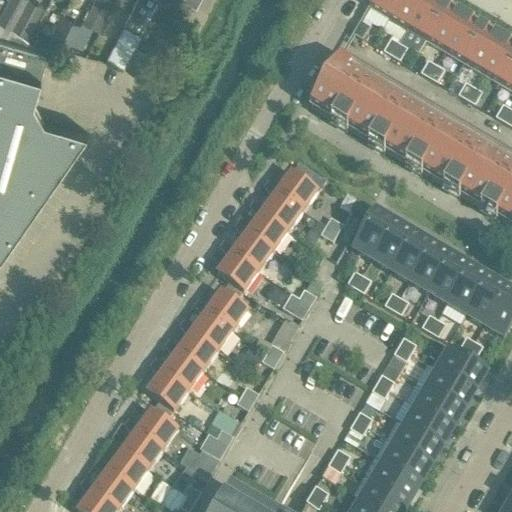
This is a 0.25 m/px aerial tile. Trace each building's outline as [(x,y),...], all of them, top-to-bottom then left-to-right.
[(8,41),(14,30),(29,0),(8,0),(0,15),(0,37),(7,41),(8,41)] [(43,7),(31,0),(29,0),(14,30),(27,37),(43,7)] [(156,1),(154,0),(136,0),(107,58),(125,68),(158,3),(156,1)] [(376,0),(370,11),(388,21),(400,0),(376,0)] [(424,0),(400,0),(388,21),(406,32),(424,0)] [(427,0),(408,33),(426,44),(447,10),(430,0),(427,0)] [(92,28),(99,31),(110,11),(93,3),(81,25),(72,44),(71,47),(80,51),(92,28)] [(426,44),(445,55),(465,20),(447,10),(426,44)] [(81,25),(63,17),(54,35),(66,41),(72,44),(81,25)] [(445,55),(464,66),(484,32),(465,20),(445,55)] [(51,36),(55,28),(46,24),(43,32),(51,36)] [(361,26),(354,38),(363,44),(370,31),(361,26)] [(464,66),(482,77),(503,43),(484,32),(464,66)] [(0,256),(2,257),(88,134),(46,121),(35,102),(49,56),(0,41),(0,256)] [(383,55),(386,57),(392,60),(399,48),(391,43),(383,55)] [(482,77),(501,88),(511,69),(511,47),(503,43),(482,77)] [(392,60),(395,62),(400,65),(407,52),(399,48),(392,60)] [(150,54),(134,50),(125,68),(141,72),(150,54)] [(341,58),(311,110),(332,122),(330,125),(331,125),(335,119),(342,124),(370,76),(341,58)] [(421,77),(424,79),(429,82),(436,70),(428,65),(421,77)] [(511,69),(501,88),(511,94),(511,69)] [(429,82),(431,83),(437,87),(445,74),(436,70),(429,82)] [(389,87),(370,76),(342,124),(349,128),(346,134),(347,134),(348,132),(359,138),(389,87)] [(407,97),(389,87),(359,138),(369,144),(368,146),(368,147),(372,141),(379,145),(407,97)] [(458,99),(460,100),(467,104),(474,92),(466,87),(458,99)] [(467,104),(468,105),(475,109),(482,97),(474,92),(467,104)] [(426,108),(407,97),(379,145),(387,150),(383,156),(384,156),(385,154),(396,160),(426,108)] [(416,167),(432,141),(445,119),(426,108),(396,160),(406,166),(405,168),(406,169),(409,163),(416,167)] [(496,121),(504,126),(511,114),(503,109),(496,121)] [(445,119),(432,141),(416,167),(424,172),(420,178),(421,178),(423,176),(433,182),(464,131),(445,119)] [(483,142),(464,131),(433,182),(444,189),(443,191),(447,185),(454,190),(483,142)] [(501,153),(483,142),(454,190),(462,194),(458,200),(459,200),(460,198),(471,204),(497,159),(501,153)] [(511,159),(501,153),(497,159),(471,204),(481,210),(480,212),(481,213),(484,207),(492,211),(511,176),(511,159)] [(277,198),(303,217),(319,196),(307,188),(313,178),(299,168),(292,177),(280,193),(277,198)] [(511,176),(492,211),(499,216),(496,222),(498,220),(508,226),(511,219),(511,176)] [(289,237),(303,217),(277,198),(280,193),(269,185),(264,191),(274,202),(265,213),(263,217),(289,237)] [(364,219),(370,210),(360,204),(354,213),(364,219)] [(289,237),(263,217),(265,213),(254,205),(249,212),(259,222),(251,234),(248,237),(274,257),(289,237)] [(354,252),(373,263),(393,228),(374,217),(352,254),(353,254),(354,252)] [(343,229),(331,222),(326,230),(338,236),(343,229)] [(274,257),(248,237),(251,234),(239,225),(235,231),(244,243),(236,254),(233,257),(260,276),(274,257)] [(373,263),(392,274),(412,239),(393,228),(373,263)] [(338,236),(326,230),(321,239),(333,246),(338,238),(338,236)] [(392,274),(411,285),(431,250),(412,239),(392,274)] [(244,298),(260,276),(233,257),(236,254),(224,245),(220,251),(229,263),(217,279),(229,287),(243,298),(244,298)] [(411,285),(429,296),(450,261),(431,250),(411,285)] [(429,296),(448,307),(468,272),(450,261),(429,296)] [(448,307),(466,318),(487,283),(468,272),(448,307)] [(355,276),(347,288),(356,293),(363,281),(355,276)] [(356,293),(358,294),(364,298),(371,286),(363,281),(356,293)] [(466,318),(485,329),(505,294),(487,283),(466,318)] [(208,316),(234,335),(249,316),(237,307),(243,298),(229,287),(223,296),(222,296),(210,313),(208,316)] [(280,293),(272,304),(281,310),(289,299),(280,293)] [(511,298),(505,294),(485,329),(504,340),(503,343),(511,328),(511,298)] [(303,325),(311,310),(291,298),(283,313),(303,325)] [(392,298),(388,304),(385,310),(393,315),(400,302),(392,298)] [(393,315),(394,316),(401,320),(409,307),(400,302),(393,315)] [(208,316),(210,313),(199,304),(194,310),(204,322),(196,333),(193,336),(219,356),(234,335),(208,316)] [(429,320),(426,325),(422,332),(430,337),(438,324),(429,320)] [(219,356),(193,336),(196,333),(184,324),(179,331),(189,342),(181,353),(178,357),(204,376),(219,356)] [(430,337),(431,338),(438,342),(446,329),(438,324),(430,337)] [(466,341),(459,354),(467,359),(475,346),(466,341)] [(399,351),(402,352),(411,358),(416,350),(404,342),(399,351)] [(204,376),(178,357),(181,353),(169,344),(165,350),(174,362),(166,373),(163,377),(190,396),(204,376)] [(467,359),(470,360),(476,364),(483,351),(475,346),(467,359)] [(257,371),(265,359),(252,349),(243,361),(257,371)] [(268,358),(279,365),(284,356),(273,350),(268,358)] [(394,359),(397,361),(407,366),(411,358),(402,352),(399,351),(394,359)] [(450,355),(439,374),(473,394),(485,375),(448,353),(447,354),(450,355)] [(274,374),(279,365),(268,358),(263,367),(274,374)] [(174,417),(190,396),(163,377),(166,373),(154,364),(150,370),(159,382),(148,398),(159,407),(173,417),(174,417)] [(428,393),(462,413),(473,394),(439,374),(428,393)] [(377,388),(378,388),(389,395),(394,387),(382,380),(377,388)] [(248,392),(259,399),(266,387),(255,381),(248,392)] [(377,388),(372,396),(373,396),(385,404),(389,395),(378,388),(377,388)] [(238,409),(249,415),(259,399),(248,392),(238,409)] [(417,411),(451,432),(462,413),(428,393),(417,411)] [(385,404),(373,396),(366,407),(378,414),(385,404)] [(138,436),(164,455),(179,435),(167,426),(173,417),(159,407),(153,416),(153,415),(141,432),(138,436)] [(406,430),(440,450),(451,432),(417,411),(406,430)] [(355,425),(358,427),(368,433),(372,424),(360,417),(355,425)] [(149,475),(164,455),(138,436),(141,432),(129,423),(125,429),(134,441),(126,452),(123,456),(149,475)] [(350,433),(351,434),(363,441),(368,433),(358,427),(355,425),(350,433)] [(395,449),(429,469),(440,450),(406,430),(397,425),(386,444),(395,449)] [(363,441),(351,434),(345,444),(361,454),(367,443),(363,441)] [(229,451),(208,438),(199,453),(202,455),(211,460),(220,465),(229,451)] [(149,475),(123,456),(126,452),(114,444),(109,450),(119,461),(111,472),(109,475),(135,495),(149,475)] [(384,466),(384,467),(418,488),(429,469),(395,449),(384,466)] [(188,452),(180,467),(209,484),(220,465),(211,460),(202,455),(200,458),(188,452)] [(333,462),(334,463),(335,464),(346,470),(350,462),(338,454),(333,462)] [(333,462),(328,471),(341,478),(346,470),(335,464),(334,463),(333,462)] [(122,511),(135,495),(109,475),(111,472),(99,464),(95,470),(104,481),(96,492),(93,496),(114,511),(122,511)] [(384,467),(373,486),(407,506),(418,488),(384,467)] [(178,494),(161,483),(150,501),(167,511),(178,494)] [(81,511),(114,511),(93,496),(96,492),(85,484),(80,490),(90,501),(81,511)] [(373,486),(362,505),(374,511),(403,511),(407,506),(373,486)] [(187,500),(196,506),(201,497),(189,490),(184,498),(187,500)] [(311,500),(313,501),(324,507),(329,499),(316,491),(311,500)] [(254,511),(231,498),(223,511),(254,511)] [(191,511),(196,506),(187,500),(179,511),(191,511)] [(306,508),(307,508),(313,511),(320,511),(324,507),(313,501),(311,500),(306,508)]
